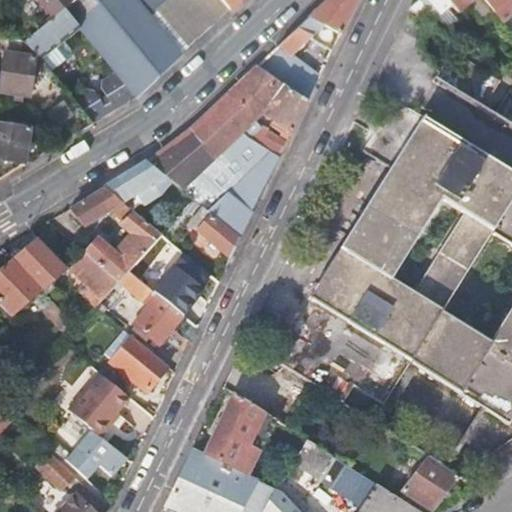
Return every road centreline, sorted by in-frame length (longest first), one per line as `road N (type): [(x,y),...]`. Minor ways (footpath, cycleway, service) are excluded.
road 1 (residential): [(142,511),(388,0)]
road 2 (residential): [(278,0),(143,127),(0,213)]
